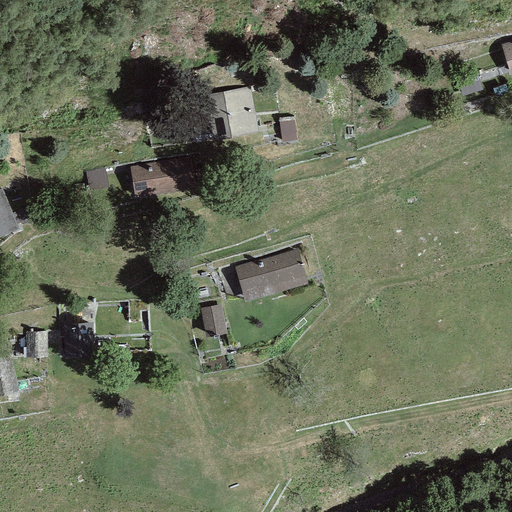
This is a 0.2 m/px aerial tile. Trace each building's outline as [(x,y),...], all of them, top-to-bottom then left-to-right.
[(511,40),(500,45),(511,77),(511,40)] [(477,72),(456,79),(462,95),(483,88),(477,72)] [(250,86),(204,94),(212,139),(258,131),(250,86)] [(191,156),(129,167),(134,199),(196,188),(191,156)] [(2,188),(0,188),(0,236),(19,229),(2,188)] [(297,248),(235,267),(245,301),(307,283),(297,248)] [(221,303),(199,308),(205,338),(227,334),(221,303)] [(93,322),(63,323),(65,359),(94,358),(93,322)] [(45,330),(26,331),(26,358),(46,357),(45,330)] [(10,352),(0,354),(0,395),(19,391),(10,352)]
